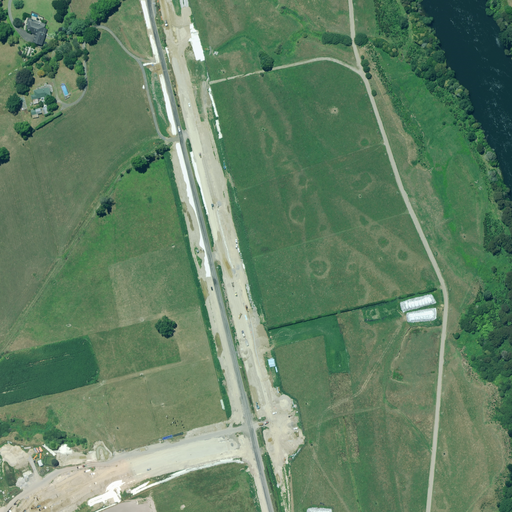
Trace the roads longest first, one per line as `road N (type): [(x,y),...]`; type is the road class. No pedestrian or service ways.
road 1 (track): [(428,511),(447,297),(357,57),(349,0)]
road 2 (unclassified): [(165,38),(262,429)]
road 3 (secondary): [(43,511),(136,463),(262,429)]
road 4 (track): [(178,91),(327,59),(365,79)]
